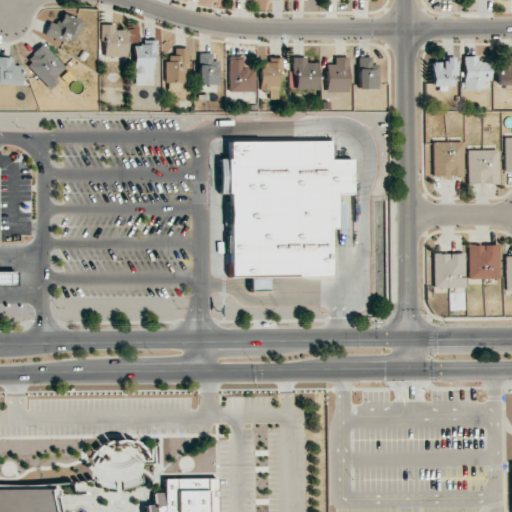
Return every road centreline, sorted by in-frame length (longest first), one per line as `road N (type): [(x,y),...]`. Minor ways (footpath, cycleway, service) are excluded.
road 1 (secondary): [(0,374),(511,369)]
road 2 (secondary): [(511,340),(0,342)]
road 3 (residential): [(129,0),(228,28),(511,27)]
road 4 (residential): [(407,369),(406,0)]
